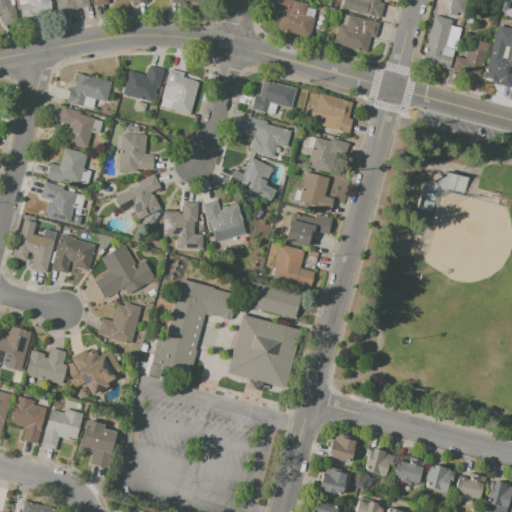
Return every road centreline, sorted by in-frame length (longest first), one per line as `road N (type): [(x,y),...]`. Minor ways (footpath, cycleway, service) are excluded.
road 1 (residential): [(413,0),(279,511)]
road 2 (tertiary): [(511,119),(210,40),(115,35),(0,58)]
road 3 (residential): [(511,453),(308,399)]
road 4 (residential): [(195,162),(212,133),(242,0)]
road 5 (residential): [(42,52),(0,213)]
